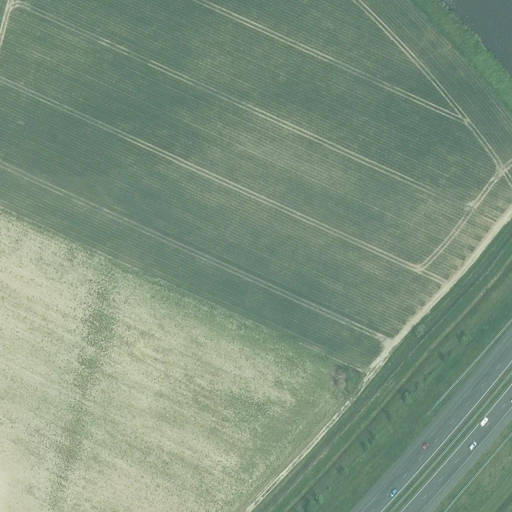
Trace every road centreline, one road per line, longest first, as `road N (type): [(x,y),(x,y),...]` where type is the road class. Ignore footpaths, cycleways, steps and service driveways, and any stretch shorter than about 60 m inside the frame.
road 1 (motorway): [(511,349),(373,511)]
road 2 (motorway): [(412,511),(511,397)]
